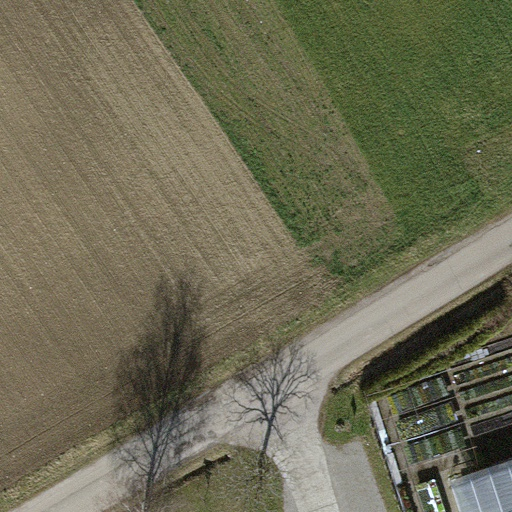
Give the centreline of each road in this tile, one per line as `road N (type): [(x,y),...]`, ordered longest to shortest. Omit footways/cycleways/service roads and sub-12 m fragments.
road 1 (unclassified): [(511,242),(281,376)]
road 2 (unclassified): [(281,376),(54,511)]
road 3 (residential): [(326,511),(281,376)]
